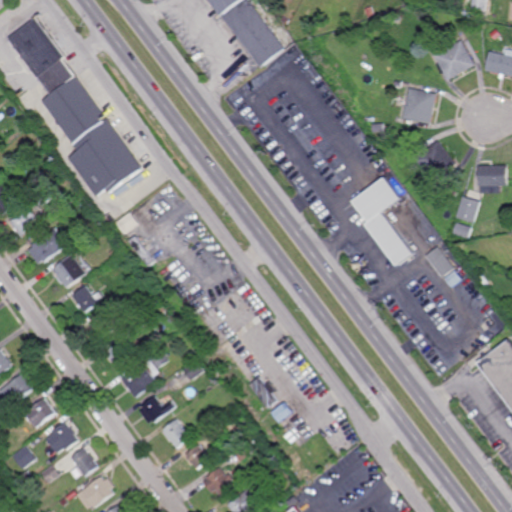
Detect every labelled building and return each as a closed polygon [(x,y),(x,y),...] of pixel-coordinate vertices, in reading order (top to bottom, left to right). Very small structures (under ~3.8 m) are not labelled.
[(265,67),(214,0),(251,0),(289,49),(265,67)] [(440,8),(442,3),(448,5),(446,11),(440,9),(440,10),(434,9),(435,0),(441,2),(440,8)] [(489,0),(489,10),(474,9),(475,0),(489,0)] [(370,17),(367,8),(374,6),(376,14),(370,17)] [(397,23),(393,14),(399,11),(403,20),(397,23)] [(40,77),(11,38),(37,19),(66,58),(62,61),(40,77)] [(451,80),(438,54),(465,40),(479,65),(451,80)] [(511,75),(489,70),(493,52),(509,55),(510,49),(511,49),(511,75)] [(62,61),(76,79),(50,98),(37,79),(40,77),(62,61)] [(114,194),(111,190),(100,198),(72,159),(82,151),(45,102),(50,98),(76,79),(80,76),(148,169),(114,194)] [(434,124),(406,118),(412,87),(440,93),(434,124)] [(7,97),(2,91),(7,88),(11,93),(7,97)] [(400,123),(393,121),(395,115),(401,116),(400,123)] [(438,183),(419,159),(441,141),(460,164),(438,183)] [(505,194),(485,194),(485,187),(482,187),(482,166),(511,166),(511,186),(504,186),(505,194)] [(390,219),(389,218),(379,225),(359,200),(386,179),(407,206),(390,219)] [(5,216),(0,208),(0,189),(4,187),(18,206),(5,216)] [(43,207),(36,197),(47,189),(54,199),(43,207)] [(478,223),(460,217),(467,196),(485,202),(478,223)] [(24,237),(13,221),(33,208),(41,219),(35,223),(38,227),(24,237)] [(380,252),(369,235),(406,210),(417,226),(380,252)] [(94,223),(89,216),(94,212),(99,219),(94,223)] [(474,240),(457,235),(461,223),(477,228),(474,240)] [(48,263),(46,261),(42,264),(32,250),(37,247),(35,245),(59,228),(72,246),(48,263)] [(144,242),(149,238),(156,247),(150,251),(160,262),(153,268),(133,242),(140,237),(144,242)] [(419,255),(411,244),(421,237),(429,248),(419,255)] [(428,256),(440,247),(457,270),(445,278),(428,256)] [(71,289),(66,282),(65,283),(60,277),(61,275),(57,269),(76,254),(91,274),(71,289)] [(486,288),(479,277),(485,273),(492,283),(486,288)] [(97,296),(102,292),(106,297),(100,301),(102,304),(89,313),(84,307),(82,308),(80,306),(82,304),(76,296),(90,286),(97,296)] [(104,341),(92,324),(113,310),(124,326),(104,341)] [(126,343),(121,336),(132,328),(137,335),(126,343)] [(511,402),(482,364),(511,340),(511,402)] [(121,368),(116,361),(114,362),(110,356),(112,355),(110,353),(123,343),(134,358),(121,368)] [(161,369),(163,373),(157,378),(161,382),(139,398),(125,379),(138,370),(139,370),(147,364),(147,365),(154,360),(150,355),(161,347),(172,361),(161,369)] [(10,358),(11,357),(17,365),(15,366),(16,368),(0,379),(0,352),(4,349),(10,358)] [(195,352),(198,350),(202,355),(195,360),(190,352),(193,350),(195,352)] [(195,381),(186,370),(199,360),(208,372),(195,381)] [(31,381),(34,378),(41,387),(13,406),(5,411),(0,403),(6,399),(1,391),(25,374),(31,381)] [(217,385),(211,377),(216,374),(221,382),(217,385)] [(269,387),(273,384),(279,391),(275,393),(281,401),(275,405),(258,383),(263,379),(269,387)] [(166,407),(175,400),(180,407),(158,422),(157,420),(152,424),(143,410),(147,407),(145,405),(158,396),(166,407)] [(54,403),(55,405),(54,407),(55,408),(56,408),(58,411),(57,411),(58,413),(39,427),(33,420),(31,421),(28,417),(30,415),(28,412),(47,397),(48,399),(50,398),(52,402),(51,403),(52,404),(54,403)] [(294,435),(280,416),(290,408),(304,428),(294,435)] [(240,421),(236,416),(242,411),(246,416),(240,421)] [(181,448),(175,440),(174,441),(167,432),(168,431),(167,429),(180,419),(194,438),(181,448)] [(82,441),(69,450),(68,448),(60,453),(49,438),(57,433),(55,431),(68,421),(73,427),(74,426),(78,433),(77,434),(82,441)] [(242,460),(237,452),(249,443),(255,452),(242,460)] [(200,469),(196,463),(195,464),(189,457),(191,456),(189,454),(202,444),(213,459),(200,469)] [(27,469),(16,455),(29,445),(40,459),(27,469)] [(89,476),(74,457),(88,447),(102,466),(89,476)] [(52,483),(45,473),(56,465),(63,475),(52,483)] [(230,475),(233,473),(236,479),(233,481),(239,488),(225,497),(219,488),(214,492),(206,482),(210,479),(209,477),(223,467),(230,475)] [(262,487),(256,479),(270,468),(276,477),(262,487)] [(108,480),(111,477),(118,486),(114,489),(117,493),(98,508),(96,505),(91,509),(80,494),(104,476),(108,480)] [(252,511),(231,511),(234,510),(230,504),(243,495),(242,494),(255,485),(267,502),(252,511)] [(30,497),(26,492),(30,488),(35,493),(30,497)] [(340,506),(343,504),(347,509),(344,511),(334,511),(330,506),(337,501),(340,506)]
